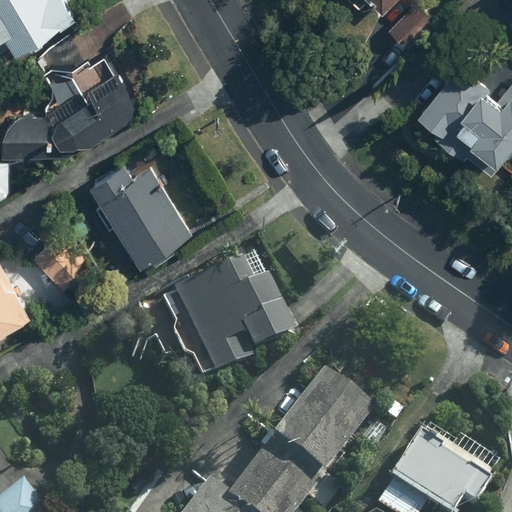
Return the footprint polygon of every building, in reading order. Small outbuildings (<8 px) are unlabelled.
[(0,0),(0,36),(13,29),(23,46),(77,15),(68,0),(0,0)] [(368,0),(379,12),(391,0),(368,0)] [(434,21),(417,2),(391,27),(408,45),(434,21)] [(511,11),(500,33),(511,39),(511,11)] [(74,149),(94,138),(140,111),(141,90),(122,59),(104,69),(98,59),(57,82),(66,98),(53,105),(16,103),(11,145),(74,149)] [(418,119),(438,135),(435,138),(462,160),(465,157),(490,177),(511,149),(511,84),(496,104),(455,72),(418,119)] [(0,195),(16,186),(17,151),(0,150),(0,195)] [(198,233),(157,164),(138,175),(129,160),(98,178),(148,263),(198,233)] [(61,233),(38,253),(67,287),(85,261),(61,233)] [(14,281),(0,256),(0,331),(37,310),(18,278),(14,281)] [(220,378),(256,359),(254,354),(298,332),(268,273),(254,280),(244,260),(177,294),(220,378)] [(357,382),(353,387),(330,370),(239,494),(212,474),(184,511),(302,511),(312,500),(328,511),(330,511),(339,500),(321,487),(380,406),(360,392),(364,387),(357,382)] [(389,511),(437,511),(438,511),(437,511),(441,511),(445,507),(451,511),(459,511),(468,500),(479,507),(495,483),(459,459),(461,457),(427,434),(379,505),(389,511)] [(52,511),(25,478),(0,498),(0,511),(52,511)]
